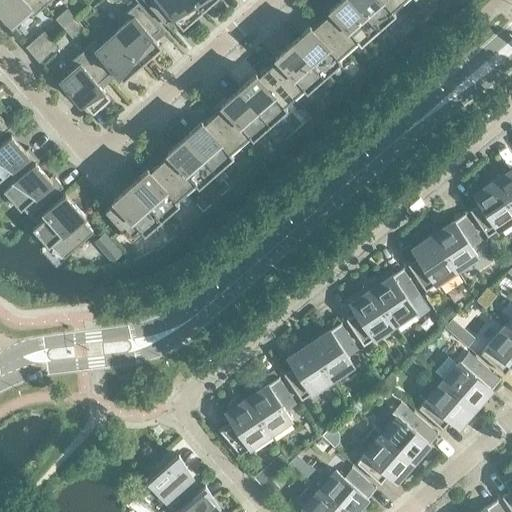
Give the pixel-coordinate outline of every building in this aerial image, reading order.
[(44,6),(39,0),(0,0),(0,11),(11,24),(27,10),(32,16),(44,6)] [(202,10),(193,0),(143,0),(165,24),(173,17),(182,27),(202,10)] [(193,0),(202,10),(212,0),(193,0)] [(356,0),(354,2),(385,37),(389,33),(382,25),(395,13),(392,10),(402,1),(400,0),(356,0)] [(130,18),(115,32),(142,63),(161,46),(152,35),(161,28),(137,1),(125,12),(130,18)] [(333,9),(322,19),(348,49),(357,40),(361,44),(374,32),(381,41),(385,37),(354,2),(339,15),(333,9)] [(56,18),(64,28),(76,17),(67,8),(56,18)] [(76,17),(64,28),(72,37),(84,27),(76,17)] [(316,36),(300,49),(331,85),(335,81),(328,73),(341,61),(338,57),(348,49),(322,19),(310,29),(316,36)] [(25,46),(33,55),(51,39),(44,30),(25,46)] [(94,39),(83,50),(106,76),(114,69),(123,80),(142,63),(115,32),(99,45),(94,39)] [(51,39),(33,55),(40,63),(59,47),(51,39)] [(279,56),(268,67),(294,96),(303,88),(306,92),(320,80),(327,88),(331,85),(300,49),(285,63),(279,56)] [(106,76),(83,50),(71,60),(76,66),(60,80),(78,100),(81,98),(93,111),(109,96),(98,83),(106,76)] [(262,83),(246,97),(277,132),(281,129),(274,120),(287,108),(284,105),(294,96),(268,67),(256,77),(262,83)] [(225,104),(214,114),(240,144),(249,135),(252,139),(266,127),(273,136),(277,132),(246,97),(231,110),(225,104)] [(0,135),(10,126),(0,114),(0,135)] [(207,131),(192,144),(223,180),(227,176),(220,168),(233,156),(230,152),(240,144),(214,114),(202,124),(207,131)] [(0,143),(0,181),(5,188),(35,163),(39,159),(28,146),(24,150),(10,135),(0,143)] [(171,151),(159,162),(185,191),(195,183),(198,187),(212,175),(219,183),(223,180),(192,144),(177,158),(171,151)] [(153,178),(138,192),(169,227),(173,224),(166,215),(179,203),(176,200),(185,191),(159,162),(148,172),(153,178)] [(35,163),(5,188),(30,215),(63,186),(52,174),(48,177),(35,163)] [(500,172),(494,177),(511,204),(511,168),(503,174),(500,172)] [(511,218),(511,204),(494,177),(478,191),(474,194),(480,202),(470,209),(487,235),(511,218)] [(169,227),(138,192),(122,205),(117,199),(105,210),(131,239),(141,230),(144,234),(158,222),(165,231),(169,227)] [(52,242),(64,255),(93,229),(80,214),(75,218),(70,212),(73,209),(61,196),(43,211),(46,215),(32,227),(48,245),(52,242)] [(438,226),(432,232),(456,269),(477,255),(472,246),(482,239),(464,213),(441,229),(438,226)] [(456,269),(432,232),(416,246),(416,245),(412,248),(418,257),(408,264),(425,290),(456,269)] [(376,280),(370,286),(394,323),(415,309),(419,315),(429,309),(402,268),(379,283),(376,280)] [(394,323),(370,286),(354,300),(350,303),(356,311),(346,318),(363,344),(394,323)] [(465,320),(457,313),(445,326),(453,334),(465,320)] [(314,335),(308,341),(332,378),(353,364),(347,355),(357,348),(340,322),(317,338),(314,335)] [(511,330),(505,324),(481,353),(504,373),(511,364),(511,330)] [(332,378),(308,341),(292,355),(288,357),(294,366),(284,372),(301,399),(332,378)] [(444,378),(443,379),(477,408),(483,402),(481,399),(499,378),(468,351),(457,363),(449,355),(435,370),(444,378)] [(252,390),(246,395),(270,432),(291,418),(285,409),(295,403),(278,377),(255,392),(252,390)] [(477,408),(443,379),(419,407),(442,428),(450,419),(458,426),(461,422),(477,408)] [(270,432),(246,395),(230,409),(226,412),(232,420),(218,429),(239,453),(270,432)] [(398,414),(381,433),(415,463),(421,457),(419,454),(437,433),(414,412),(401,401),(396,407),(393,410),(398,414)] [(415,463),(381,433),(374,427),(360,443),(367,449),(357,461),(380,482),(388,473),(396,480),(399,477),(399,476),(415,463)] [(179,454),(132,494),(154,511),(160,511),(171,503),(173,506),(189,492),(187,490),(196,481),(179,454)] [(336,469),(319,488),(346,511),(358,511),(359,511),(357,509),(375,488),(352,467),(344,476),(336,469)] [(511,475),(510,478),(510,477),(506,480),(511,489),(502,495),(511,510),(511,475)] [(346,511),(319,488),(311,482),(297,497),(305,504),(298,511),(346,511)] [(205,484),(172,511),(221,511),(222,511),(205,484)] [(504,511),(496,500),(477,511),(504,511)]
